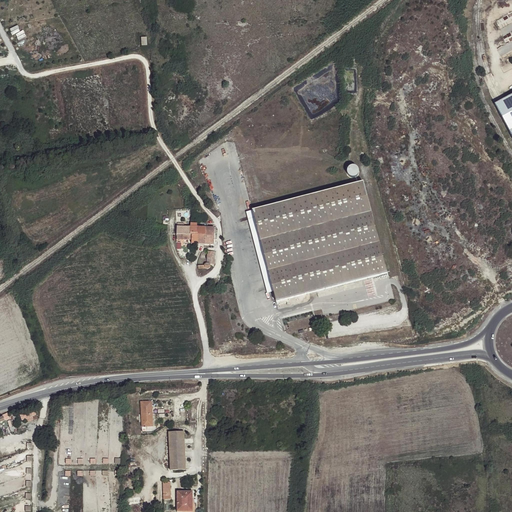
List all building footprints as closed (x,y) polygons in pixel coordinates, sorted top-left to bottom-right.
[(498,102),(494,104),(511,137),(511,94),(504,99),(498,102)] [(359,170),(358,168),(357,167),(355,166),(353,165),(351,166),(349,167),(348,168),(347,170),(347,172),(348,174),(349,175),(350,176),(352,177),(354,177),(356,176),(357,175),(358,173),(359,172),(359,170)] [(370,180),(253,210),(276,303),(394,271),(370,180)] [(202,208),(192,208),(192,210),(199,210),(198,217),(202,217),(202,208)] [(253,210),(251,211),(247,212),(270,304),(276,303),(253,210)] [(177,226),(177,240),(189,241),(189,236),(191,236),(191,227),(177,226)] [(214,228),(205,228),(198,227),(191,227),(191,236),(192,236),(191,241),(191,244),(197,244),(204,245),(214,245),(214,240),(214,232),(214,228)] [(210,264),(214,265),(215,252),(207,252),(207,263),(208,263),(209,264),(210,264)] [(151,401),(141,402),(142,427),(153,426),(151,401)] [(28,410),(15,414),(16,418),(17,418),(18,421),(25,419),(25,420),(32,418),(30,414),(29,414),(28,410)] [(8,414),(0,417),(0,422),(10,419),(8,414)] [(184,432),(169,433),(171,470),(185,469),(184,432)] [(192,492),(178,492),(178,511),(192,511),(192,492)]
